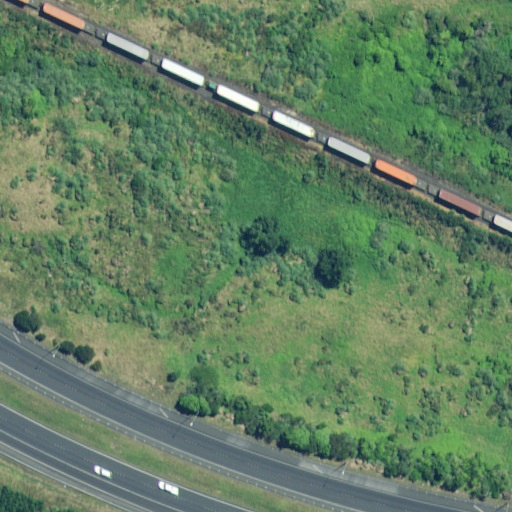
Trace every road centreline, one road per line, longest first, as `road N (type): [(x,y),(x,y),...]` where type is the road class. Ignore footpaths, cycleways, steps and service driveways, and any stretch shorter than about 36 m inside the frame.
road 1 (motorway): [(0,352),(163,432),(413,511)]
road 2 (motorway): [(211,511),(81,463)]
